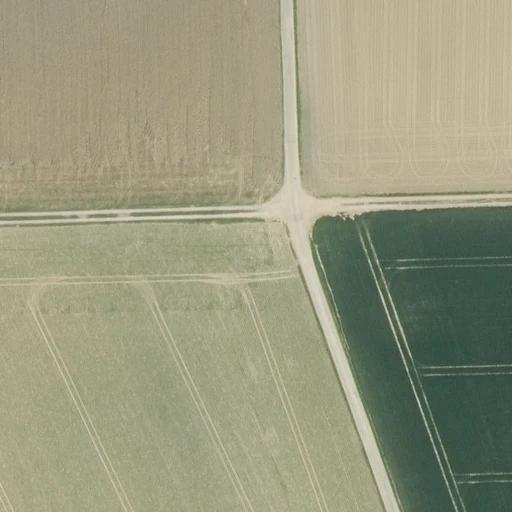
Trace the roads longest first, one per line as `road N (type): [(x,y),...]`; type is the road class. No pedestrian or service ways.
road 1 (unclassified): [(393,511),(294,234),(293,206),(0,214)]
road 2 (track): [(511,199),(293,206),(286,0)]
